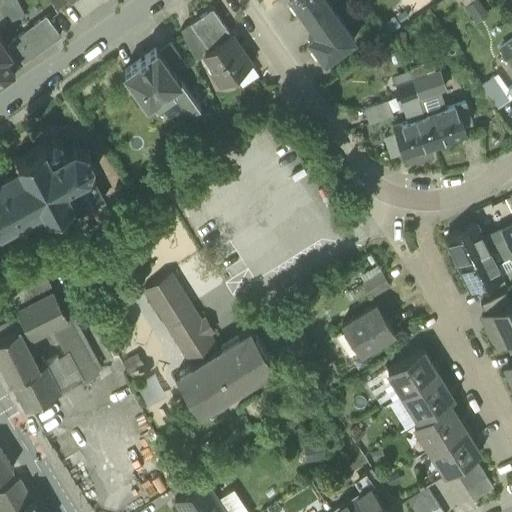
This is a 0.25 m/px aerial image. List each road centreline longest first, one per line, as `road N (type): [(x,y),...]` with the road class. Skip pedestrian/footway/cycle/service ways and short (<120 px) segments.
road 1 (residential): [(511,166),(440,204),(380,196),(237,0)]
road 2 (residential): [(511,451),(420,261)]
road 3 (unknown): [(380,196),(217,306)]
road 4 (residential): [(0,107),(154,0)]
road 5 (tertiary): [(63,511),(0,406)]
